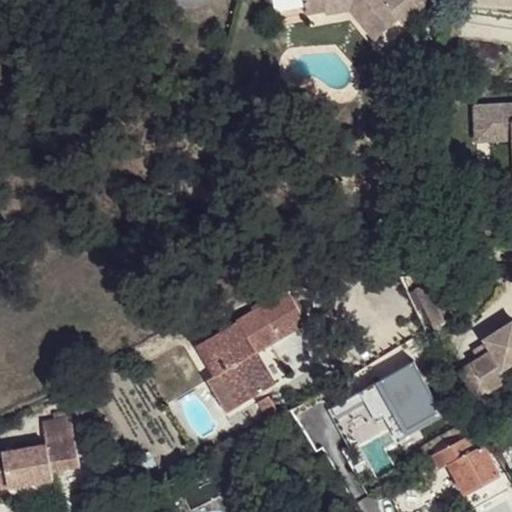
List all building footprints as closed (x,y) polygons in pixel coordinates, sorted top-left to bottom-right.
[(341,0),(352,0),(381,34),(399,20),(403,25),(431,3),(429,0),(304,0),(307,13),(327,9),(326,3),(341,0)] [(327,9),(328,14),(350,9),(376,39),(381,34),(352,0),(341,0),(326,3),(327,9)] [(511,104),(475,106),(477,141),(511,139),(511,104)] [(436,278),(417,288),(436,327),(456,317),(436,278)] [(254,348),(304,318),(285,287),(196,342),(214,373),(206,377),(225,409),(266,384),(247,352),(254,348)] [(487,342),(491,350),(478,358),(458,372),(476,401),(511,379),(504,369),(511,364),(511,321),(485,340),(487,342)] [(487,342),(474,351),(478,358),(491,350),(487,342)] [(273,380),(254,348),(247,352),(266,384),(273,380)] [(278,411),(266,392),(256,399),(267,417),(278,411)] [(92,413),(84,399),(76,402),(84,417),(92,413)] [(54,420),(42,422),(46,444),(0,452),(0,489),(54,479),(53,471),(81,466),(72,417),(67,418),(66,411),(53,413),(54,420)] [(466,493),(500,475),(477,433),(434,456),(442,469),(450,463),(466,493)] [(150,452),(132,462),(140,475),(157,465),(150,452)] [(398,511),(418,511),(434,504),(421,480),(390,497),(398,511)] [(163,502),(167,511),(181,511),(174,497),(163,502)]
